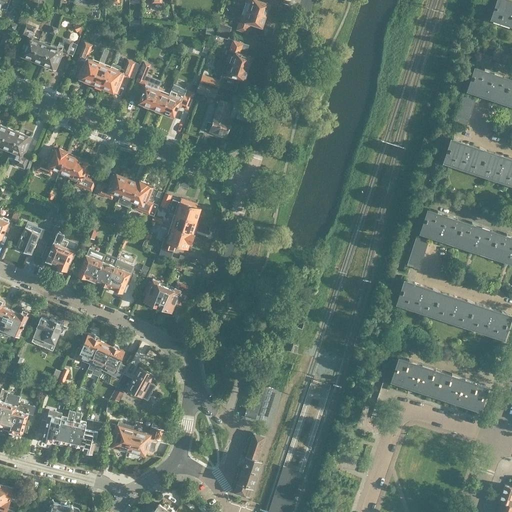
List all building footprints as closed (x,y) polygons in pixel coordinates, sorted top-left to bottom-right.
[(0,0),(0,7),(5,9),(8,0),(0,0)] [(246,0),(244,8),(266,16),(270,4),(257,0),(246,0)] [(511,0),(498,0),(493,18),(500,20),(500,22),(511,26),(511,0)] [(266,16),(244,8),(237,29),(247,33),(250,23),(262,27),(266,16)] [(81,23),(75,20),(74,21),(80,35),(81,35),(83,29),(81,23)] [(8,28),(15,31),(18,24),(11,21),(8,28)] [(218,29),(230,33),(232,27),(220,23),(218,29)] [(19,55),(31,60),(39,39),(32,37),(33,34),(31,33),(34,27),(25,24),(21,35),(27,37),(22,49),(20,49),(18,54),(20,54),(19,55)] [(205,34),(214,35),(215,26),(206,25),(205,34)] [(49,32),(55,35),(58,28),(52,26),(49,32)] [(230,33),(218,29),(216,36),(227,40),(230,33)] [(0,45),(7,47),(11,36),(5,33),(0,45)] [(39,39),(31,60),(42,64),(50,44),(39,39)] [(50,44),(42,64),(54,69),(54,68),(55,69),(57,64),(56,63),(61,51),(67,53),(67,52),(73,55),(77,44),(71,42),(62,39),(60,45),(58,44),(57,46),(50,44)] [(228,55),(226,61),(229,62),(248,69),(252,57),(246,55),(249,45),(233,40),(232,45),(228,55)] [(78,78),(90,83),(98,63),(91,60),(92,57),(87,55),(91,45),(84,42),(77,61),(83,64),(78,78)] [(90,83),(89,83),(102,88),(102,87),(110,68),(102,65),(108,51),(103,49),(98,63),(90,83)] [(110,68),(102,87),(115,92),(122,74),(128,77),(134,62),(127,60),(123,69),(120,68),(121,66),(112,63),(110,68)] [(139,71),(134,82),(140,85),(138,90),(142,91),(137,102),(149,107),(157,87),(160,80),(147,74),(151,63),(144,61),(140,71),(139,71)] [(220,80),(218,86),(235,91),(239,79),(244,80),(248,69),(229,62),(226,61),(220,80)] [(484,69),(477,67),(469,89),(476,93),(477,92),(496,98),(496,100),(504,101),(511,78),(503,76),(504,74),(485,67),(484,69)] [(202,74),(200,82),(217,88),(218,86),(220,80),(202,74)] [(200,82),(197,91),(214,97),(215,95),(217,89),(217,88),(200,82)] [(169,94),(162,112),(173,117),(177,106),(181,107),(187,110),(194,93),(173,84),(169,94)] [(149,107),(162,112),(169,94),(161,91),(162,89),(157,87),(149,107)] [(207,122),(204,129),(209,131),(215,133),(214,135),(223,138),(223,136),(226,137),(231,120),(227,118),(229,111),(230,112),(232,105),(231,104),(229,103),(232,96),(222,92),(221,97),(215,95),(214,97),(216,98),(214,106),(218,107),(216,115),(214,114),(211,123),(207,122)] [(463,94),(461,100),(473,104),(475,98),(463,94)] [(473,104),(461,100),(460,105),(471,109),(473,104)] [(460,105),(458,111),(469,115),(471,109),(460,105)] [(458,111),(456,116),(467,120),(469,115),(458,111)] [(467,120),(456,116),(454,122),(465,126),(467,120)] [(0,144),(0,148),(10,153),(18,132),(7,128),(0,144)] [(18,132),(10,153),(16,156),(15,158),(17,158),(14,165),(23,168),(28,157),(22,155),(27,143),(29,143),(31,138),(29,138),(29,137),(18,132)] [(461,139),(453,138),(446,160),(453,163),(453,165),(472,171),(472,169),(480,172),(488,149),(481,145),(480,147),(460,140),(461,139)] [(58,173),(66,154),(67,152),(59,148),(58,151),(54,150),(49,162),(41,159),(37,169),(51,174),(52,170),(58,172),(57,173),(58,173)] [(496,150),(488,149),(480,172),(488,174),(487,177),(506,183),(507,181),(511,182),(511,157),(495,152),(496,150)] [(63,174),(70,177),(78,157),(71,155),(70,156),(66,154),(58,173),(63,175),(63,174)] [(78,157),(70,177),(76,179),(74,184),(92,191),(96,181),(84,176),(89,164),(85,162),(85,160),(78,157)] [(119,197),(127,178),(120,175),(119,176),(114,174),(109,186),(102,183),(98,193),(111,198),(112,194),(119,197)] [(119,197),(118,202),(129,207),(131,202),(139,181),(138,183),(134,182),(134,181),(127,178),(119,197)] [(139,181),(131,202),(137,204),(136,208),(149,213),(154,216),(154,215),(154,216),(159,204),(146,199),(150,188),(145,186),(146,184),(139,181)] [(161,204),(167,207),(172,195),(165,193),(161,204)] [(172,199),(169,212),(176,214),(176,215),(196,221),(200,209),(195,207),(196,204),(181,199),(180,202),(172,199)] [(437,211),(429,208),(422,231),(429,235),(429,233),(449,240),(449,241),(457,242),(464,219),(456,217),(457,215),(438,209),(437,211)] [(11,218),(17,220),(20,213),(14,211),(11,218)] [(152,221),(160,224),(162,218),(154,216),(154,215),(154,216),(152,221)] [(196,221),(176,215),(173,223),(171,222),(170,227),(192,234),(196,221)] [(0,217),(0,241),(9,222),(0,217)] [(472,222),(464,219),(457,242),(464,246),(464,244),(484,251),(483,253),(491,254),(499,231),(491,228),(492,226),(473,220),(472,222)] [(87,236),(95,239),(101,223),(94,220),(87,236)] [(22,233),(16,246),(32,253),(34,249),(43,253),(49,238),(51,233),(27,222),(25,226),(22,233)] [(16,223),(10,236),(16,238),(21,226),(16,223)] [(52,246),(46,260),(57,265),(57,266),(66,270),(74,250),(75,249),(74,249),(76,245),(63,239),(65,234),(58,231),(60,227),(55,225),(51,233),(49,238),(55,240),(52,246)] [(162,246),(160,254),(171,258),(178,260),(177,261),(183,263),(185,256),(181,254),(180,259),(172,256),(174,250),(176,244),(187,248),(189,242),(191,243),(194,235),(192,234),(170,227),(167,234),(166,234),(162,246)] [(116,233),(125,236),(127,231),(118,228),(116,233)] [(507,234),(499,231),(491,254),(498,258),(499,256),(511,260),(511,233),(507,232),(507,234)] [(416,236),(415,242),(426,246),(428,240),(416,236)] [(415,242),(413,247),(424,251),(426,246),(415,242)] [(413,247),(411,253),(422,257),(424,251),(413,247)] [(85,278),(87,277),(94,280),(101,263),(105,254),(89,248),(86,255),(86,254),(78,274),(79,275),(85,278)] [(94,280),(93,281),(102,285),(102,283),(106,285),(114,267),(117,259),(117,258),(105,253),(105,254),(101,263),(94,280)] [(411,253),(409,259),(420,262),(422,257),(411,253)] [(158,254),(151,269),(156,271),(163,256),(158,254)] [(114,267),(106,285),(108,286),(113,288),(114,290),(120,292),(122,291),(125,292),(128,285),(126,284),(134,266),(117,259),(114,267)] [(407,264),(418,268),(420,262),(409,259),(407,264)] [(176,262),(174,268),(181,271),(183,265),(176,262)] [(157,305),(166,286),(158,282),(158,281),(152,279),(143,299),(149,302),(149,303),(150,305),(153,306),(156,306),(156,305),(157,305)] [(414,280),(406,279),(399,301),(406,304),(405,306),(424,312),(425,310),(433,313),(441,291),(434,287),(433,288),(414,282),(414,280)] [(166,286),(157,305),(158,306),(159,308),(162,309),(165,309),(165,308),(171,311),(175,302),(180,304),(187,287),(176,282),(173,289),(166,286)] [(449,292),(441,291),(433,313),(442,316),(441,318),(460,324),(461,322),(468,324),(475,302),(468,298),(468,300),(448,293),(449,292)] [(0,327),(3,328),(11,309),(3,305),(4,304),(3,304),(5,300),(0,298),(0,327)] [(483,303),(475,302),(468,324),(476,327),(476,330),(495,336),(495,334),(502,336),(510,314),(503,310),(503,311),(483,305),(483,303)] [(3,328),(1,332),(10,336),(12,332),(20,336),(29,315),(28,314),(30,311),(22,308),(21,311),(20,311),(20,312),(11,309),(3,328)] [(41,316),(31,341),(53,350),(60,333),(63,335),(67,327),(63,325),(63,323),(50,318),(49,319),(41,316)] [(78,347),(74,356),(78,358),(79,355),(83,357),(82,360),(90,363),(101,339),(88,333),(81,348),(78,347)] [(90,363),(88,368),(93,370),(92,373),(99,376),(102,369),(102,368),(112,344),(101,339),(90,363)] [(102,368),(102,369),(112,375),(109,383),(116,387),(127,366),(120,362),(125,350),(112,344),(102,368)] [(11,354),(7,363),(12,365),(16,356),(11,354)] [(16,356),(12,365),(19,368),(23,358),(17,355),(16,356)] [(412,361),(400,357),(393,379),(400,383),(404,383),(428,391),(428,392),(436,393),(443,371),(431,367),(432,365),(413,359),(412,361)] [(117,386),(126,392),(128,388),(142,396),(148,399),(155,385),(149,382),(154,374),(139,366),(133,378),(124,373),(123,374),(117,386)] [(59,381),(64,383),(70,370),(65,368),(59,381)] [(455,375),(443,371),(436,393),(443,397),(443,396),(457,400),(471,405),(470,407),(478,408),(486,385),(474,381),(475,379),(456,373),(455,375)] [(46,382),(44,393),(50,395),(53,384),(46,382)] [(245,415),(266,422),(276,390),(255,383),(245,415)] [(80,387),(78,391),(86,395),(88,390),(80,387)] [(116,388),(111,397),(119,402),(124,392),(116,388)] [(0,417),(8,392),(8,390),(2,389),(0,395),(0,417)] [(8,392),(0,417),(0,423),(4,425),(4,428),(10,430),(17,404),(18,401),(20,396),(8,392)] [(17,404),(10,430),(21,433),(23,431),(24,431),(28,432),(29,426),(25,425),(29,413),(33,414),(35,406),(19,401),(18,405),(17,404)] [(42,419),(38,435),(44,437),(44,439),(56,442),(62,413),(50,410),(48,421),(42,419)] [(68,416),(62,415),(56,442),(56,443),(63,444),(63,442),(69,443),(76,411),(70,410),(68,416)] [(82,412),(76,411),(69,443),(81,445),(87,420),(81,419),(82,412)] [(87,420),(81,445),(80,447),(84,448),(84,450),(93,452),(93,450),(98,450),(99,445),(102,446),(103,422),(87,418),(87,420)] [(113,445),(128,449),(134,428),(121,424),(116,423),(114,429),(113,429),(110,441),(114,442),(113,445)] [(152,433),(151,437),(158,439),(161,440),(164,430),(161,429),(162,428),(153,425),(151,432),(152,433)] [(134,428),(128,449),(145,454),(146,451),(154,453),(154,451),(158,439),(151,437),(152,433),(151,432),(134,428)] [(242,469),(235,492),(249,497),(261,462),(256,460),(264,437),(254,434),(247,457),(245,457),(242,468),(242,469)] [(16,511),(18,508),(9,505),(14,487),(0,482),(0,511),(3,511),(16,511)] [(505,484),(499,500),(501,501),(511,504),(511,484),(511,486),(505,484)] [(68,505),(66,504),(67,500),(60,499),(59,502),(55,501),(53,499),(50,501),(51,503),(49,511),(47,511),(46,511),(79,511),(80,510),(79,508),(74,507),(73,504),(70,504),(68,505)] [(511,511),(511,504),(501,501),(497,511),(511,511)] [(151,511),(175,511),(176,511),(173,509),(169,506),(165,504),(163,506),(159,503),(154,510),(153,510),(151,511)]
